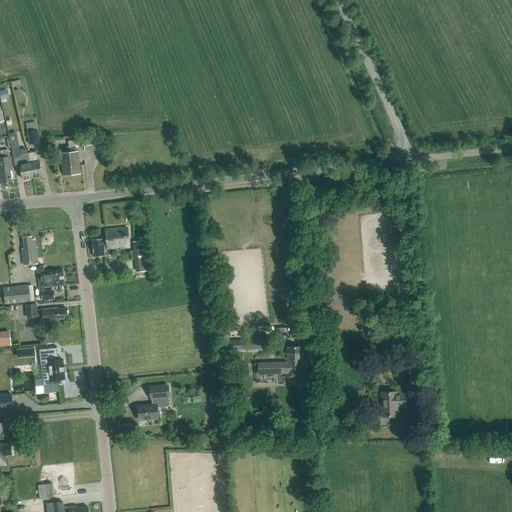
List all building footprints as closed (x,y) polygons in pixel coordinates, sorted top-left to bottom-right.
[(41,142),(38,130),(37,130),(36,121),(26,123),(27,132),(30,145),(41,142)] [(4,123),(0,124),(0,137),(8,135),(4,123)] [(84,140),(85,150),(100,149),(99,139),(84,140)] [(69,141),(72,174),(81,173),(79,152),(77,152),(77,148),(78,148),(78,140),(69,141)] [(63,175),(72,174),(69,141),(68,141),(69,147),(66,147),(66,153),(61,153),(63,175)] [(23,180),(33,178),(30,163),(28,154),(26,154),(25,149),(24,149),(25,150),(20,151),(19,147),(17,147),(16,142),(10,143),(14,160),(15,160),(14,159),(21,158),(22,165),(20,165),(23,180)] [(0,152),(2,159),(0,159),(0,177),(2,177),(3,183),(12,182),(10,171),(13,171),(10,158),(9,158),(8,151),(0,152)] [(28,154),(30,163),(33,178),(42,176),(39,162),(37,162),(35,152),(28,154)] [(121,247),(128,247),(127,237),(128,237),(128,235),(127,235),(127,229),(105,231),(106,238),(92,240),(94,257),(104,256),(104,248),(107,247),(107,249),(114,248),(114,247),(121,246),(121,247)] [(22,249),(24,266),(37,264),(34,240),(32,240),(32,237),(23,238),(24,249),(22,249)] [(146,241),(134,242),(137,272),(149,271),(146,241)] [(62,270),(47,271),(39,272),(43,300),(54,299),(53,290),(45,291),(44,287),(64,284),(62,270)] [(30,302),(28,285),(4,287),(5,304),(30,302)] [(58,319),(67,318),(66,308),(57,309),(57,308),(42,310),(36,310),(35,304),(25,305),(26,317),(36,316),(42,315),(43,321),(58,320),(58,319)] [(374,342),(374,321),(366,321),(362,322),(363,342),(367,342),(374,342)] [(0,346),(12,346),(10,330),(0,331),(0,346)] [(260,347),(260,340),(227,341),(227,349),(260,347)] [(401,352),(400,340),(380,341),(381,353),(401,352)] [(63,367),(63,359),(59,360),(57,347),(57,348),(39,350),(40,351),(42,350),(43,361),(41,362),(43,386),(63,384),(63,380),(65,379),(64,372),(65,371),(64,367),(63,367)] [(305,376),(305,366),(303,366),(302,347),(287,348),(288,358),(285,358),(286,364),(259,365),(259,374),(286,373),(286,376),(285,376),(285,378),(306,378),(306,376),(305,376)] [(408,348),(410,376),(420,376),(419,348),(408,348)] [(370,373),(379,373),(379,364),(370,364),(370,373)] [(320,394),(319,383),(309,384),(310,385),(306,385),(306,390),(310,389),(310,395),(320,394)] [(158,419),(157,407),(169,406),(168,397),(169,397),(168,386),(149,388),(150,398),(151,398),(152,405),(138,406),(139,420),(158,419)] [(396,393),(381,394),(381,408),(382,408),(382,417),(396,417),(396,408),(408,407),(408,394),(396,395),(396,393)] [(0,410),(13,409),(11,394),(0,395),(0,410)] [(175,428),(176,436),(187,435),(186,427),(175,428)] [(0,464),(5,464),(4,456),(12,455),(11,444),(2,445),(2,444),(0,444),(0,464)] [(55,483),(45,484),(46,498),(56,497),(55,483)] [(0,496),(0,499),(0,503),(0,502),(0,510),(9,510),(7,496),(0,496)] [(62,502),(53,503),(47,504),(47,511),(87,511),(87,507),(78,508),(78,506),(63,508),(62,502)]
